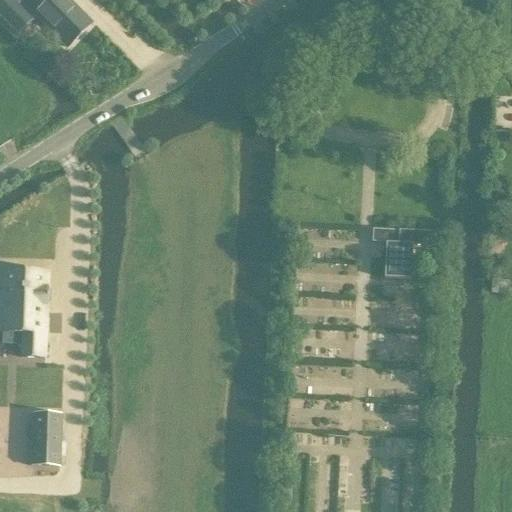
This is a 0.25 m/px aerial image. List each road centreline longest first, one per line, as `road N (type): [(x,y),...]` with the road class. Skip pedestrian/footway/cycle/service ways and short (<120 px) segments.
road 1 (track): [(153,511),(165,239),(139,156),(111,111)]
road 2 (tertiary): [(0,179),(285,0)]
